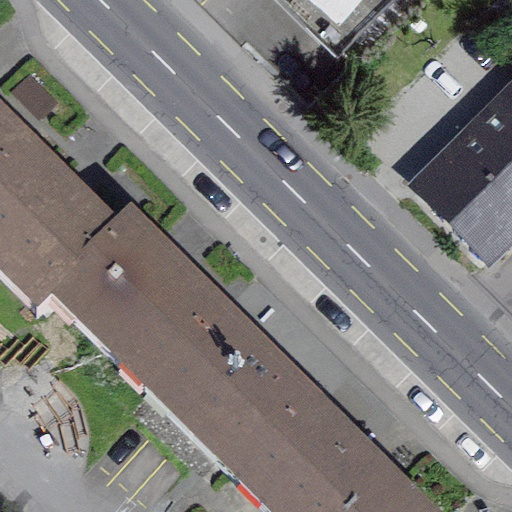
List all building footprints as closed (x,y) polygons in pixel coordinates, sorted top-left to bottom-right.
[(287,0),(337,50),(387,0),(287,0)] [(511,99),(411,198),(491,279),(511,258),(511,99)] [(0,174),(32,143),(0,110),(0,174)] [(127,237),(32,143),(0,174),(0,282),(41,323),(59,306),(127,237)] [(59,306),(153,399),(236,317),(141,223),(127,237),(59,306)] [(153,399),(246,491),(328,408),(236,317),(153,399)] [(433,511),(328,408),(246,491),(267,511),(433,511)]
